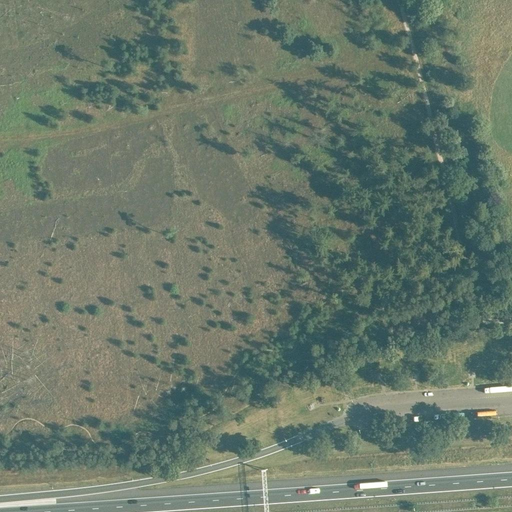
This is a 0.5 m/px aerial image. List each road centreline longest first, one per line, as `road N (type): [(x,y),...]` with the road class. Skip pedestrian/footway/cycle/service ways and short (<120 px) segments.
road 1 (motorway): [(511,476),(22,511)]
road 2 (track): [(445,184),(400,0)]
road 3 (track): [(480,321),(445,184)]
